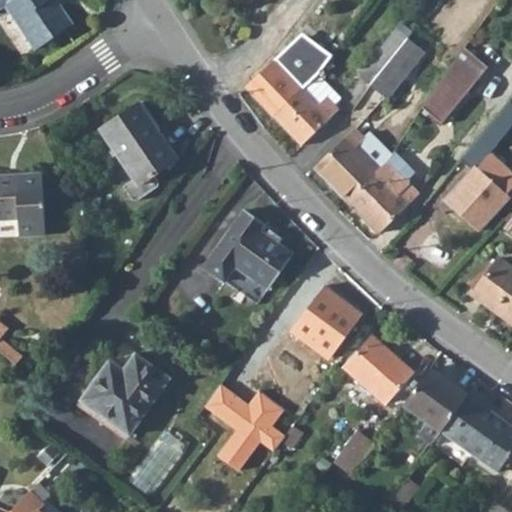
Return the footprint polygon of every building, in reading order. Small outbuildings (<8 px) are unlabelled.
[(0,0),(0,8),(7,3),(37,48),(72,24),(55,0),(0,0)] [(294,7),(279,27),(291,36),(306,16),(294,7)] [(392,58),(371,85),(387,98),(424,52),(408,38),(392,58)] [(464,47),(418,105),(442,124),(488,67),(464,47)] [(359,75),(371,85),(392,58),(380,49),(359,75)] [(246,87),(274,116),(317,75),(296,53),(290,58),(283,51),(246,87)] [(317,75),(274,116),(302,145),(338,109),(334,104),(339,99),(317,75)] [(511,104),(508,101),(459,160),(470,170),(440,205),(446,211),(451,205),(481,231),(511,196),(511,173),(489,154),(511,126),(511,104)] [(139,103),(101,128),(137,184),(176,158),(139,103)] [(316,168),(347,200),(380,168),(358,146),(364,139),(354,129),(316,168)] [(380,168),(347,200),(379,232),(418,194),(410,185),(410,179),(415,174),(393,152),(389,159),(380,168)] [(0,217),(19,217),(20,235),(46,233),(42,172),(0,174),(0,217)] [(243,211),(203,269),(223,284),(234,268),(268,291),(292,256),(259,232),(264,225),(243,211)] [(511,265),(503,259),(477,293),(511,320),(511,265)] [(310,274),(277,320),(298,335),(308,322),(338,345),(361,313),(310,274)] [(0,320),(0,339),(0,340),(9,328),(0,320)] [(372,335),(344,367),(384,403),(412,372),(372,335)] [(0,340),(0,339),(0,351),(16,365),(22,357),(0,340)] [(107,357),(75,403),(122,438),(167,376),(134,352),(122,368),(107,357)] [(429,368),(404,404),(441,431),(467,395),(429,368)] [(219,429),(244,378),(226,370),(201,420),(219,429)] [(511,426),(467,395),(441,431),(497,471),(511,449),(511,426)] [(153,494),(189,443),(169,429),(132,479),(153,494)] [(358,430),(335,462),(352,475),(376,442),(358,430)] [(406,479),(385,509),(389,511),(399,511),(418,487),(406,479)] [(9,511),(7,511),(44,511),(38,506),(44,501),(30,489),(9,511)] [(483,511),(510,511),(492,499),(483,511)]
